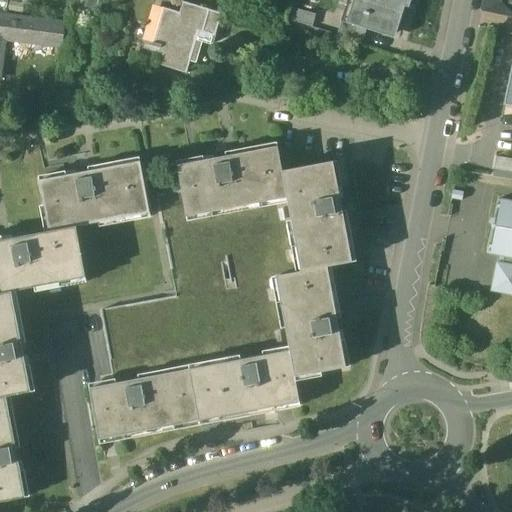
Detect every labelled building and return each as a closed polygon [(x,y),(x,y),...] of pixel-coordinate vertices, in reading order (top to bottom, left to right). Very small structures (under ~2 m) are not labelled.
[(411,0),(353,0),(348,20),(347,21),(368,28),(394,36),(402,8),(408,10),(411,0)] [(511,0),(484,0),(482,11),(511,17),(511,0)] [(185,16),(164,10),(153,48),(160,50),(156,64),(186,73),(192,54),(198,33),(203,34),(209,12),(188,5),(185,16)] [(65,26),(0,17),(0,75),(5,40),(62,48),(65,26)] [(511,17),(507,17),(503,33),(511,34),(511,17)] [(368,28),(347,21),(348,20),(343,19),(337,39),(362,47),(368,28)] [(216,66),(196,60),(198,55),(192,54),(186,73),(211,80),(216,66)] [(335,83),(330,106),(354,111),(358,89),(346,86),(347,85),(335,83)] [(278,148),(178,167),(187,218),(287,199),(282,173),(278,148)] [(511,178),(511,158),(497,155),(493,174),(511,178)] [(140,163),(40,182),(50,233),(76,228),(150,214),(140,163)] [(333,163),(282,173),(287,199),(301,273),(327,268),(351,263),(333,163)] [(187,218),(162,223),(176,297),(101,311),(115,384),(190,370),(290,351),(276,278),(301,273),(287,199),(187,218)] [(511,203),(498,200),(487,254),(503,257),(511,259),(511,203)] [(50,233),(0,242),(0,294),(12,293),(85,279),(76,228),(50,233)] [(511,259),(503,257),(502,264),(501,264),(497,263),(491,292),(511,296),(511,259)] [(301,273),(276,278),(290,351),(295,378),(346,368),(327,268),(301,273)] [(0,294),(0,398),(7,397),(31,393),(12,293),(0,294)] [(290,351),(190,370),(200,421),(299,402),(295,378),(290,351)] [(115,384),(90,389),(100,440),(200,421),(190,370),(115,384)] [(0,398),(0,502),(26,497),(7,397),(0,398)]
